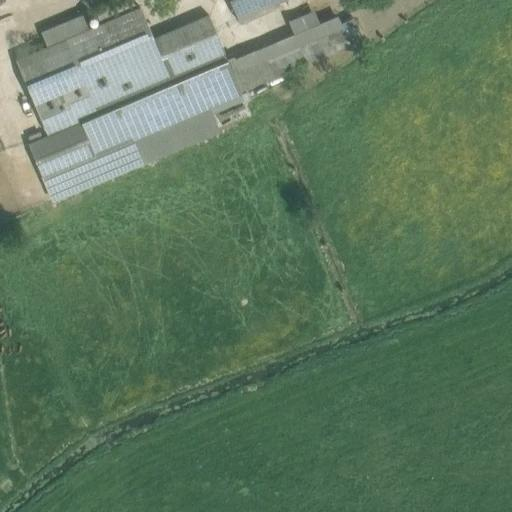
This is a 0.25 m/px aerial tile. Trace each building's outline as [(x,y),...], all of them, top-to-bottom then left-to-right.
[(153,38),(139,6),(128,0),(118,0),(95,10),(100,23),(65,38),(97,114),(227,60),(208,15),(153,38)] [(229,0),(239,22),(274,8),(272,3),(279,0),(229,0)] [(335,15),(227,61),(239,91),(348,44),(335,15)] [(97,114),(65,38),(16,59),(48,136),(30,144),(42,175),(94,153),(81,121),(97,114)] [(94,153),(42,175),(53,200),(215,133),(203,107),(239,92),(239,91),(227,61),(227,60),(97,114),(81,121),(94,153)]
